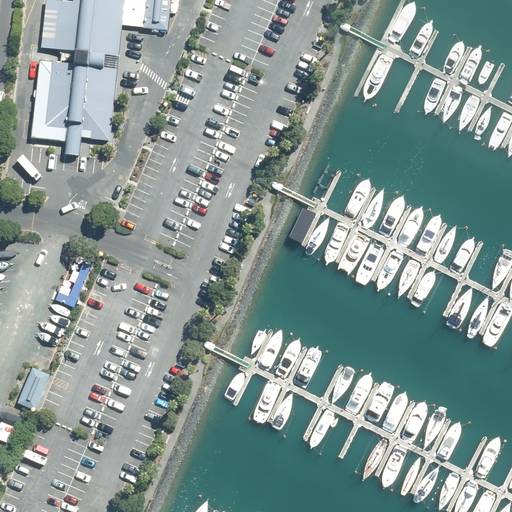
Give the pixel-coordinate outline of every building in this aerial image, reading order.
[(65,143),(64,154),(71,154),(79,155),(81,138),(110,141),(111,125),(118,63),(121,34),(122,26),(145,29),(156,30),(167,31),(169,14),(177,15),(179,0),(73,0),(73,2),(69,2),(69,3),(47,1),(44,24),(41,48),(63,50),(62,57),(61,64),(40,62),(34,120),(31,139),(65,143)] [(78,268),(66,295),(76,300),(88,273),(78,268)] [(33,368),(18,404),(35,411),(50,375),(33,368)] [(1,423),(20,431),(24,423),(4,415),(1,423)] [(20,431),(1,423),(0,424),(0,431),(17,439),(20,431)] [(17,439),(0,431),(0,443),(13,449),(17,439)]
